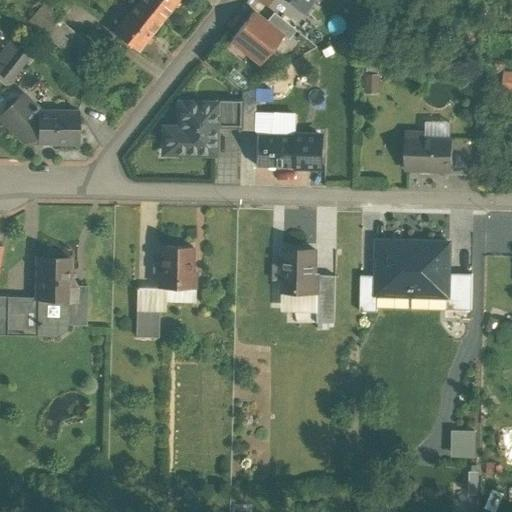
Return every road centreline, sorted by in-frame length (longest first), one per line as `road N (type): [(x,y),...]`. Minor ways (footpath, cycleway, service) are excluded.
road 1 (residential): [(511,205),(105,191)]
road 2 (residential): [(105,191),(105,155),(229,0)]
